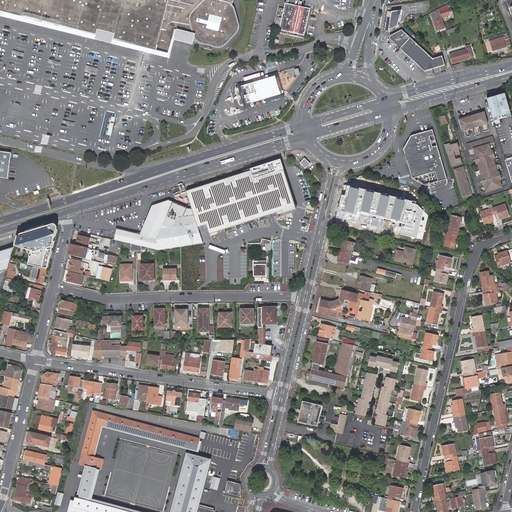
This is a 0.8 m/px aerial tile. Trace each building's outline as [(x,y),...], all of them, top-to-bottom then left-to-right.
[(0,0),(0,12),(90,36),(92,38),(93,36),(103,39),(112,41),(113,43),(115,42),(154,51),(154,50),(155,50),(155,49),(155,48),(168,51),(172,37),(184,40),(192,42),(193,39),(194,41),(195,42),(196,43),(197,43),(212,47),(216,48),(218,49),(221,48),(237,32),(237,30),(238,28),(232,7),(232,6),(233,0),(0,0)] [(311,8),(286,3),(285,9),(280,8),(277,26),(282,27),(281,30),(306,35),(311,8)] [(449,6),(448,4),(433,13),(439,31),(446,28),(443,17),(453,14),(453,11),(451,4),(449,5),(449,6)] [(398,26),(402,11),(392,12),(389,31),(398,26)] [(416,20),(411,22),(412,23),(410,24),(412,29),(419,26),(417,21),(416,20)] [(459,30),(457,26),(447,30),(448,34),(459,30)] [(434,58),(402,30),(391,36),(390,39),(426,71),(446,65),(443,56),(434,58)] [(485,39),(486,42),(506,36),(507,38),(509,37),(507,32),(485,39)] [(506,36),(486,42),(489,52),(494,51),(508,47),(507,46),(511,45),(509,37),(507,38),(506,36)] [(454,63),(472,57),(475,56),(471,44),(466,46),(467,49),(451,54),(454,63)] [(279,75),(283,87),(289,85),(287,79),(293,78),(291,71),(279,75)] [(283,88),(283,87),(279,75),(277,74),(272,76),(271,78),(266,80),(265,79),(256,81),(256,82),(256,83),(243,87),(244,89),(241,90),(241,92),(239,96),(243,98),(241,103),(242,106),(243,106),(249,105),(252,104),(253,105),(283,95),(282,90),(283,90),(283,88)] [(511,116),(506,93),(488,98),(494,121),(511,116)] [(484,112),(459,120),(462,132),(464,131),(466,138),(470,136),(468,130),(473,129),(475,135),(479,134),(477,127),(481,126),(483,132),(488,131),(486,125),(487,124),(484,112)] [(446,115),(439,117),(441,126),(449,123),(446,115)] [(403,152),(406,165),(407,165),(412,178),(426,185),(447,178),(432,130),(411,136),(403,150),(404,152),(403,152)] [(491,153),(491,152),(488,143),(494,142),(493,137),(466,145),(468,150),(473,148),(476,155),(478,162),(487,192),(502,187),(499,180),(497,173),(491,153)] [(448,145),(445,145),(447,153),(448,153),(452,166),(462,163),(461,159),(455,160),(454,155),(458,153),(457,150),(459,150),(457,144),(449,146),(448,145)] [(0,178),(5,179),(8,179),(8,175),(11,153),(0,151),(0,178)] [(310,164),(304,158),(300,163),(307,168),(310,164)] [(276,218),(296,212),(281,162),(252,171),(253,173),(187,192),(192,209),(198,226),(206,224),(209,235),(221,231),(271,216),(275,215),(276,218)] [(463,168),(455,170),(463,197),(471,194),(468,183),(467,183),(465,178),(466,178),(463,168)] [(386,183),(384,196),(400,198),(402,185),(386,183)] [(345,187),(338,217),(354,221),(355,218),(358,219),(360,214),(400,224),(398,234),(422,240),(429,215),(417,205),(345,187)] [(203,243),(198,226),(192,209),(187,209),(169,200),(152,206),(140,235),(117,229),(114,240),(159,250),(203,243)] [(493,209),(491,204),(487,205),(489,210),(480,213),(484,224),(492,222),(491,216),(494,215),(493,209)] [(493,209),(494,215),(498,214),(500,219),(509,216),(505,205),(493,209)] [(450,216),(447,230),(458,233),(458,229),(456,228),(458,218),(450,216)] [(54,225),(18,237),(16,246),(25,248),(26,249),(27,251),(28,253),(29,254),(31,255),(28,264),(47,269),(57,228),(57,226),(56,226),(55,225),(54,225)] [(458,233),(447,230),(443,246),(452,247),(454,236),(457,236),(458,233)] [(76,245),(86,247),(88,248),(91,249),(92,246),(88,246),(90,238),(79,235),(76,245)] [(343,241),(341,251),(351,254),(353,243),(343,241)] [(76,245),(72,244),(69,255),(86,259),(88,248),(86,247),(76,245)] [(404,253),(397,251),(394,260),(411,265),(415,250),(405,247),(404,253)] [(0,251),(0,271),(7,270),(12,248),(0,251)] [(351,254),(341,251),(339,256),(338,261),(348,264),(348,262),(354,263),(356,256),(362,258),(363,256),(351,254)] [(511,263),(508,252),(498,255),(500,259),(496,261),(499,269),(511,264),(511,263)] [(107,264),(115,266),(117,256),(109,254),(107,264)] [(443,270),(449,271),(452,258),(440,255),(437,268),(443,270)] [(72,260),(69,270),(83,274),(83,272),(79,271),(82,262),(72,260)] [(254,265),(254,277),(267,277),(266,265),(266,261),(255,261),(255,265),(254,265)] [(11,264),(7,279),(14,281),(16,274),(13,273),(16,265),(11,264)] [(155,264),(142,264),(142,280),(155,280),(155,264)] [(131,265),(121,265),(121,280),(131,280),(131,265)] [(103,266),(101,279),(111,281),(114,268),(103,266)] [(39,268),(36,281),(43,283),(46,270),(39,268)] [(446,284),(448,275),(443,274),(443,270),(437,268),(434,282),(446,284)] [(178,269),(165,269),(165,280),(178,280),(178,269)] [(395,278),(395,279),(400,280),(402,276),(402,274),(384,270),(384,271),(376,269),(375,273),(383,275),(395,278)] [(83,275),(69,272),(67,281),(80,284),(83,275)] [(488,287),(488,290),(497,289),(497,285),(494,285),(492,276),(489,277),(488,272),(479,274),(482,288),(488,287)] [(391,279),(375,275),(374,280),(389,284),(391,279)] [(371,279),(360,276),(357,288),(368,291),(373,292),(374,285),(370,284),(371,279)] [(42,286),(29,282),(28,287),(25,297),(39,300),(41,290),(42,286)] [(339,316),(340,314),(343,299),(349,301),(355,302),(356,298),(357,298),(358,293),(358,292),(355,292),(341,289),(339,298),(330,303),(321,301),(318,313),(336,317),(339,316)] [(489,294),(483,295),(485,305),(497,303),(495,294),(498,294),(497,289),(488,290),(489,294)] [(349,301),(346,314),(356,316),(355,318),(368,320),(371,306),(372,302),(375,303),(376,298),(376,295),(369,294),(369,295),(358,292),(358,293),(357,298),(356,298),(355,302),(349,301)] [(432,307),(443,310),(444,306),(441,305),(443,293),(435,292),(432,307)] [(73,307),(77,308),(78,304),(62,300),(59,313),(71,316),(72,311),(73,307)] [(442,314),(443,310),(432,307),(428,323),(436,325),(439,313),(442,314)] [(188,318),(188,309),(177,309),(177,322),(178,322),(178,326),(183,326),(183,322),(188,322),(188,318)] [(276,309),(258,309),(258,327),(258,340),(259,340),(259,345),(255,344),(254,354),(272,356),(274,347),(265,346),(264,328),(263,328),(263,325),(276,325),(276,309)] [(166,310),(155,310),(155,327),(166,327),(166,310)] [(198,334),(209,333),(209,326),(209,310),(199,310),(198,326),(198,334)] [(253,310),(241,310),(241,324),(253,324),(253,310)] [(10,312),(7,325),(11,326),(13,318),(15,319),(28,322),(29,317),(10,312)] [(397,331),(396,336),(400,337),(409,339),(410,339),(417,313),(412,312),(411,319),(403,317),(400,332),(397,331)] [(232,314),(219,314),(220,328),(231,328),(232,314)] [(472,330),(472,333),(484,331),(481,316),(471,318),(473,330),(472,330)] [(66,323),(70,324),(71,324),(72,321),(58,317),(55,328),(66,330),(67,328),(65,328),(66,323)] [(109,317),(109,327),(121,326),(122,317),(109,317)] [(143,317),(133,317),(133,330),(143,330),(143,317)] [(332,327),(321,324),(318,336),(329,339),(330,335),(332,327)] [(10,328),(6,345),(12,346),(12,343),(25,346),(26,341),(29,342),(30,337),(27,336),(27,335),(26,335),(27,333),(15,330),(15,329),(10,328)] [(125,339),(130,339),(130,333),(129,333),(129,330),(125,330),(125,333),(121,333),(121,337),(125,337),(125,339)] [(67,334),(55,331),(50,350),(51,354),(65,355),(68,337),(73,338),(74,335),(67,334)] [(484,331),(472,333),(473,337),(475,337),(477,349),(478,353),(491,351),(490,347),(490,346),(487,347),(484,331)] [(423,346),(428,347),(429,344),(435,345),(437,335),(425,333),(423,346)] [(311,369),(317,371),(319,365),(322,365),(328,340),(318,337),(311,369)] [(121,340),(97,340),(97,341),(93,357),(102,360),(101,356),(111,357),(111,356),(126,356),(127,350),(127,348),(127,346),(111,346),(111,344),(120,345),(121,340)] [(203,348),(210,349),(212,340),(209,340),(205,340),(203,348)] [(224,340),(220,340),(219,347),(223,347),(233,349),(234,340),(224,340)] [(141,344),(128,342),(127,346),(127,348),(127,350),(140,352),(141,344)] [(334,375),(345,378),(353,345),(343,343),(342,343),(334,375)] [(90,347),(73,345),(71,356),(89,358),(90,347)] [(428,351),(428,347),(423,346),(420,354),(415,353),(414,357),(419,359),(431,361),(433,352),(428,351)] [(158,367),(158,368),(161,369),(171,370),(172,362),(162,361),(163,352),(161,351),(160,357),(158,367)] [(511,352),(496,355),(498,369),(499,369),(507,367),(511,366),(511,352)] [(190,356),(191,353),(186,353),(186,357),(184,369),(188,370),(188,371),(198,373),(201,359),(200,359),(190,357),(190,356)] [(147,365),(158,367),(160,357),(148,355),(147,365)] [(376,358),(369,356),(367,366),(374,367),(374,366),(389,369),(389,371),(396,373),(398,363),(391,361),(392,360),(376,356),(376,358)] [(231,365),(229,378),(238,379),(240,369),(242,360),(232,358),(231,365)] [(469,374),(475,373),(473,360),(461,363),(463,372),(469,371),(469,374)] [(214,361),(211,375),(222,376),(224,363),(214,361)] [(9,377),(19,380),(21,370),(20,367),(8,364),(5,376),(6,377),(9,377)] [(498,369),(497,369),(497,370),(498,373),(503,372),(505,381),(511,380),(511,369),(508,370),(507,367),(499,369),(498,369)] [(267,384),(269,372),(263,371),(264,369),(259,368),(258,372),(257,372),(257,373),(258,373),(257,382),(267,384)] [(345,378),(334,375),(317,371),(311,369),(308,380),(343,388),(345,378)] [(417,369),(414,384),(425,387),(426,383),(423,382),(426,371),(417,369)] [(244,380),(256,382),(257,370),(254,370),(254,373),(245,372),(244,380)] [(376,375),(366,372),(360,399),(358,398),(354,414),(364,416),(368,400),(369,401),(376,375)] [(44,375),(41,384),(52,385),(56,386),(58,375),(47,373),(44,375)] [(462,395),(470,393),(469,388),(478,386),(475,373),(469,374),(470,378),(464,379),(466,389),(461,390),(462,395)] [(16,392),(19,380),(9,377),(6,389),(3,388),(0,387),(0,388),(0,394),(13,397),(15,392),(16,392)] [(69,386),(68,386),(68,388),(67,392),(71,392),(72,387),(78,388),(78,387),(79,379),(79,378),(70,377),(69,386)] [(395,379),(385,377),(383,387),(381,387),(375,413),(377,414),(374,424),(384,426),(386,415),(384,415),(390,389),(392,390),(395,379)] [(97,394),(98,384),(88,382),(87,395),(91,396),(91,393),(97,394)] [(38,396),(39,396),(41,397),(46,398),(49,399),(50,399),(52,400),(53,400),(54,394),(50,393),(52,385),(41,384),(38,396)] [(116,385),(106,384),(105,393),(105,395),(113,396),(113,394),(114,391),(115,391),(116,385)] [(425,387),(414,384),(410,399),(419,402),(422,390),(424,390),(425,387)] [(147,400),(148,388),(139,386),(137,399),(147,400)] [(147,400),(146,403),(159,405),(161,398),(157,397),(158,389),(148,388),(147,400)] [(170,405),(180,406),(181,394),(175,393),(173,391),(172,392),(166,392),(165,401),(171,401),(170,405)] [(197,416),(203,417),(206,400),(199,399),(200,395),(188,393),(186,411),(197,413),(197,416)] [(493,410),(505,408),(504,404),(502,404),(500,393),(490,395),(493,410)] [(12,409),(15,398),(13,397),(0,394),(0,396),(3,397),(1,407),(12,409)] [(39,396),(37,409),(38,409),(49,412),(53,413),(54,405),(58,405),(59,401),(53,400),(52,400),(50,399),(49,399),(46,398),(41,397),(39,396)] [(130,406),(133,406),(134,399),(128,398),(119,397),(118,405),(118,406),(126,408),(127,403),(128,403),(130,404),(130,406)] [(222,401),(222,399),(212,398),(211,407),(221,408),(222,401)] [(226,401),(222,401),(221,408),(220,412),(224,413),(225,413),(225,409),(228,409),(228,411),(237,412),(238,407),(242,408),(242,407),(246,407),(247,402),(226,399),(226,401)] [(453,417),(465,415),(462,400),(452,402),(454,414),(452,414),(453,417)] [(297,422),(317,426),(321,406),(302,401),(297,422)] [(348,405),(341,404),(340,410),(347,412),(348,405)] [(493,410),(496,425),(497,429),(506,428),(505,423),(508,423),(505,408),(493,410)] [(408,409),(405,422),(411,423),(412,420),(417,421),(420,412),(408,409)] [(0,425),(7,428),(11,413),(0,410),(0,414),(1,414),(0,419),(0,425)] [(87,467),(99,470),(101,470),(104,460),(94,458),(103,426),(197,451),(200,440),(95,411),(91,423),(80,465),(84,466),(87,467)] [(346,416),(339,414),(337,425),(336,429),(336,432),(342,434),(346,416)] [(465,415),(453,417),(454,421),(456,421),(456,422),(452,423),(451,424),(452,428),(453,429),(457,428),(458,432),(468,431),(465,415)] [(55,420),(43,417),(42,418),(37,416),(36,423),(41,424),(40,429),(50,431),(52,422),(55,422),(55,420)] [(236,420),(234,429),(251,433),(252,423),(236,420)] [(405,422),(403,434),(402,435),(414,437),(416,428),(410,427),(411,423),(405,422)] [(71,434),(74,424),(69,423),(66,432),(71,434)] [(484,423),(476,424),(478,433),(486,431),(486,430),(490,430),(488,423),(484,423)] [(50,437),(30,433),(28,442),(48,446),(50,437)] [(478,451),(479,452),(482,452),(488,451),(487,447),(493,446),(491,436),(480,439),(482,450),(478,451)] [(449,454),(450,458),(454,457),(452,444),(442,446),(444,455),(449,454)] [(397,460),(408,463),(409,459),(406,458),(409,447),(400,445),(397,460)] [(25,451),(23,460),(29,461),(34,462),(44,465),(46,456),(25,451)] [(482,452),(479,452),(479,454),(483,454),(485,465),(497,462),(495,453),(489,454),(488,451),(482,452)] [(211,459),(186,452),(168,511),(195,511),(197,507),(211,459)] [(63,465),(65,457),(58,456),(56,463),(63,465)] [(451,461),(445,462),(447,472),(456,471),(454,457),(450,458),(451,461)] [(407,466),(408,463),(397,460),(393,476),(402,478),(405,466),(407,466)] [(29,461),(28,465),(33,466),(36,467),(42,468),(42,469),(48,471),(49,466),(44,465),(34,462),(29,461)] [(61,473),(62,469),(54,467),(52,467),(49,481),(47,481),(47,483),(50,484),(53,484),(55,485),(58,486),(62,473),(61,473)] [(86,471),(79,498),(90,501),(99,470),(87,467),(86,471)] [(496,470),(480,473),(483,486),(495,484),(494,478),(497,477),(496,470)] [(32,479),(19,477),(19,480),(16,489),(26,492),(25,492),(29,493),(30,490),(26,489),(28,483),(31,483),(32,479)] [(219,479),(212,477),(209,488),(216,490),(219,479)] [(240,485),(226,481),(223,494),(240,499),(240,485)] [(433,497),(434,501),(445,499),(442,483),(433,485),(436,497),(433,497)] [(391,486),(388,499),(394,500),(395,496),(401,498),(403,488),(391,486)] [(485,495),(484,488),(473,490),(476,508),(485,507),(483,495),(485,495)] [(14,500),(23,502),(29,504),(30,499),(31,494),(28,493),(28,494),(16,491),(14,500)] [(56,504),(61,506),(65,494),(59,492),(56,504)] [(459,496),(449,498),(451,510),(461,508),(459,496)] [(124,511),(72,498),(71,502),(68,501),(65,511),(124,511)] [(394,500),(388,499),(385,511),(388,511),(397,511),(399,505),(393,503),(394,500)] [(447,511),(445,499),(434,501),(435,505),(437,504),(438,511),(435,511),(447,511)]
